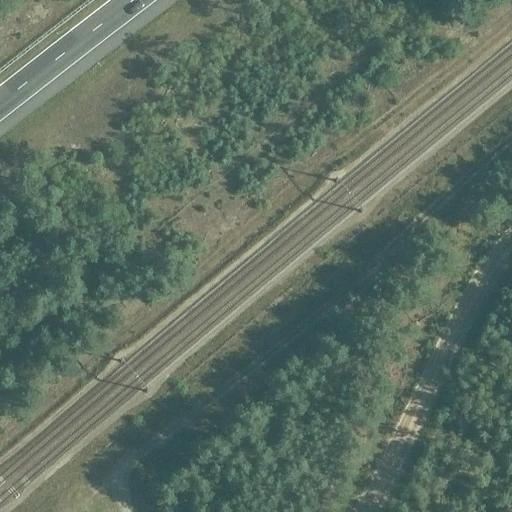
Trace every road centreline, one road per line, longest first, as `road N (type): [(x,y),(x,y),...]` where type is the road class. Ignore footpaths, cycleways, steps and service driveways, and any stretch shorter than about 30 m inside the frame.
road 1 (track): [(131,511),(124,480),(134,458),(359,281),(511,139)]
road 2 (motorway): [(0,109),(140,0)]
